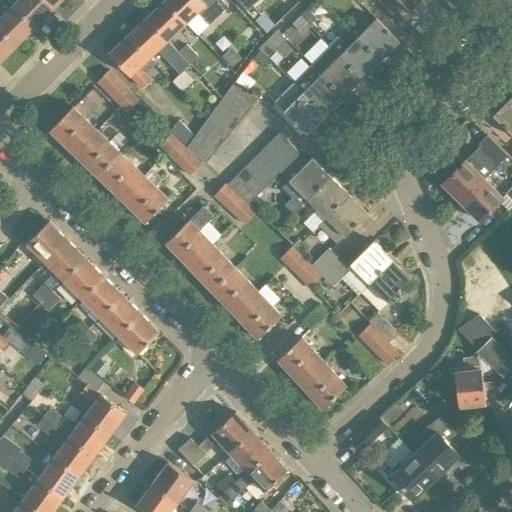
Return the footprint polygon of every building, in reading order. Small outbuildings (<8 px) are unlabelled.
[(0,0),(0,28),(18,45),(36,27),(14,5),(8,0),(0,0)] [(36,27),(54,9),(44,0),(19,0),(14,5),(36,27)] [(44,0),(54,9),(62,0),(44,0)] [(164,0),(146,18),(168,40),(187,23),(165,0),(164,0)] [(165,0),(187,23),(197,13),(209,25),(228,7),(221,0),(165,0)] [(241,0),(248,8),(249,8),(268,30),(278,22),(259,0),(258,0),(241,0)] [(398,0),(414,15),(429,0),(398,0)] [(316,18),(308,9),(301,16),(310,24),(316,18)] [(301,16),(292,24),(301,33),(310,24),(301,16)] [(146,18),(127,35),(149,58),(157,50),(180,74),(190,64),(178,51),(178,52),(167,41),(168,40),(146,18)] [(376,18),(358,36),(381,59),(400,41),(376,18)] [(0,62),(18,45),(0,28),(0,62)] [(149,58),(127,35),(109,53),(142,89),(149,81),(143,75),(154,64),(149,58)] [(363,77),(381,59),(358,36),(357,37),(347,46),(337,37),(330,44),(363,77)] [(268,57),(275,50),(267,40),(259,48),(268,57)] [(178,51),(190,64),(198,57),(186,44),(178,51)] [(345,96),(363,77),(330,44),(328,45),(330,47),(312,64),(345,96)] [(261,65),(268,57),(259,48),(253,57),(261,65)] [(233,68),(241,61),(233,52),(225,59),(233,68)] [(345,96),(312,64),(310,67),(309,66),(294,82),(326,115),(345,96)] [(97,82),(127,112),(139,100),(110,70),(97,82)] [(250,108),(258,98),(234,81),(227,91),(250,108)] [(307,134),(326,115),(294,82),(291,86),(290,85),(276,99),(277,100),(274,103),(283,112),(284,111),(307,134)] [(220,101),(243,117),(250,108),(227,91),(220,101)] [(511,97),(493,115),(511,134),(511,97)] [(213,110),(235,126),(243,117),(220,101),(213,110)] [(62,142),(84,118),(72,107),(50,130),(62,142)] [(208,107),(203,113),(207,117),(212,111),(208,107)] [(228,136),(235,126),(213,110),(206,120),(228,136)] [(74,153),(96,130),(84,118),(62,142),(74,153)] [(170,131),(186,146),(194,136),(178,120),(170,131)] [(199,130),(221,145),(228,136),(206,120),(199,130)] [(86,165),(108,141),(96,130),(74,153),(86,165)] [(192,139),(213,154),(221,145),(199,130),(192,139)] [(291,161),(299,153),(279,133),(271,141),(291,161)] [(159,146),(189,176),(202,164),(171,134),(159,146)] [(480,146),(466,161),(465,160),(442,183),(461,203),(484,179),(507,155),(487,135),(478,144),(480,146)] [(206,164),(213,154),(192,139),(186,148),(206,164)] [(98,176),(120,153),(108,141),(86,165),(98,176)] [(282,170),(288,164),(291,161),(271,141),(262,150),(282,170)] [(262,150),(254,158),(274,178),(282,170),(262,150)] [(110,188),(132,164),(120,153),(98,176),(110,188)] [(308,200),(331,177),(312,157),(308,161),(299,153),(291,161),(288,164),(296,173),(289,181),(299,191),(292,198),(285,206),(293,214),(307,199),(308,200)] [(274,178),(254,158),(245,167),(264,188),(274,178)] [(122,199),(144,176),(132,164),(110,188),(122,199)] [(256,196),(264,188),(245,167),(237,175),(256,196)] [(144,176),(122,199),(134,211),(156,187),(162,181),(150,170),(144,176)] [(248,204),(256,196),(237,175),(228,184),(248,204)] [(326,217),(349,194),(331,177),(308,200),(326,217)] [(503,197),(484,179),(461,203),(480,221),(503,197)] [(248,204),(228,184),(227,185),(226,183),(213,197),(244,225),(256,212),(248,204)] [(156,187),(134,211),(146,222),(168,199),(156,187)] [(368,213),(349,194),(326,217),(345,236),(368,213)] [(165,243),(177,255),(202,231),(201,230),(214,217),(203,206),(165,243)] [(45,263),(68,240),(49,221),(26,244),(45,263)] [(177,255),(188,267),(213,243),(202,231),(177,255)] [(294,243),(297,247),(302,242),(299,238),(294,243)] [(87,258),(68,240),(45,263),(54,273),(32,296),(40,304),(53,292),(63,281),(87,258)] [(361,293),(393,260),(373,241),(350,264),(351,265),(347,268),(338,259),(322,276),(333,287),(344,276),(361,293)] [(188,267),(200,279),(225,255),(213,243),(188,267)] [(322,276),(311,266),(292,247),(280,259),(309,288),(322,276)] [(311,266),(322,276),(338,259),(328,249),(311,266)] [(200,279),(211,291),(236,267),(225,255),(200,279)] [(63,281),(81,299),(105,276),(87,258),(63,281)] [(411,278),(393,260),(361,293),(379,311),(411,278)] [(211,291),(223,303),(248,279),(236,267),(211,291)] [(81,299),(99,317),(123,295),(105,276),(81,299)] [(223,303),(235,315),(260,291),(248,279),(223,303)] [(235,315),(246,327),(277,297),(266,285),(260,291),(235,315)] [(0,307),(8,298),(0,291),(0,307)] [(60,299),(53,292),(40,304),(48,311),(60,299)] [(99,317),(118,336),(142,313),(123,295),(99,317)] [(277,297),(246,327),(258,339),(283,315),(274,305),(279,299),(277,297)] [(319,304),(302,321),(311,330),(328,313),(319,304)] [(142,313),(118,336),(137,355),(160,331),(142,313)] [(388,342),(398,333),(392,327),(377,313),(368,322),(370,323),(388,342)] [(462,337),(478,352),(491,339),(496,334),(478,316),(456,331),(462,337)] [(69,333),(77,340),(90,328),(82,320),(69,333)] [(397,321),(392,327),(398,333),(404,327),(397,321)] [(358,335),(388,366),(400,353),(388,342),(370,323),(358,335)] [(97,336),(90,328),(77,340),(85,348),(97,336)] [(277,359),(288,372),(313,349),(302,337),(277,359)] [(511,370),(511,358),(491,339),(478,352),(470,359),(463,360),(464,366),(455,367),(458,407),(485,404),(481,360),(484,357),(506,377),(511,370)] [(34,345),(28,353),(39,360),(44,353),(34,345)] [(325,361),(313,349),(288,372),(300,384),(325,361)] [(99,358),(91,368),(102,378),(110,368),(99,358)] [(336,373),(325,361),(300,384),(311,396),(336,373)] [(86,415),(111,433),(127,412),(97,391),(103,382),(85,368),(78,379),(87,386),(81,393),(95,403),(86,415)] [(347,386),(336,373),(311,396),(322,409),(347,386)] [(22,395),(30,401),(32,402),(44,385),(34,378),(22,395)] [(134,383),(124,397),(133,404),(143,390),(134,383)] [(434,407),(455,435),(465,428),(442,400),(434,407)] [(95,455),(111,433),(86,415),(77,428),(50,408),(44,417),(58,427),(71,437),(95,455)] [(235,411),(211,433),(229,454),(253,431),(235,411)] [(44,417),(37,426),(51,437),(58,427),(44,417)] [(387,427),(379,418),(352,441),(361,450),(387,427)] [(271,451),(253,431),(229,454),(247,473),(271,451)] [(410,451),(435,477),(459,454),(438,433),(415,454),(411,450),(410,451)] [(22,450),(4,437),(0,442),(0,449),(28,470),(34,462),(20,453),(22,450)] [(55,458),(79,476),(95,455),(71,437),(55,458)] [(205,454),(198,446),(190,438),(178,449),(192,465),(205,454)] [(0,449),(0,466),(7,471),(9,469),(22,479),(28,470),(0,449)] [(264,492),(288,470),(271,451),(247,473),(236,483),(223,495),(222,494),(219,497),(226,505),(230,502),(230,503),(254,481),(264,492)] [(435,477),(410,451),(389,471),(393,475),(392,476),(401,485),(400,487),(412,499),(435,477)] [(40,479),(64,497),(79,476),(55,458),(40,479)] [(167,462),(152,482),(179,502),(194,481),(167,462)] [(223,495),(236,483),(228,474),(215,486),(222,494),(223,495)] [(24,500),(39,511),(52,511),(64,497),(40,479),(24,500)] [(145,511),(171,511),(179,502),(152,482),(135,505),(145,511)] [(39,511),(24,500),(14,511),(39,511)] [(261,502),(251,511),(270,511),(272,511),(261,502)] [(190,511),(191,511),(209,511),(197,503),(190,511)]
